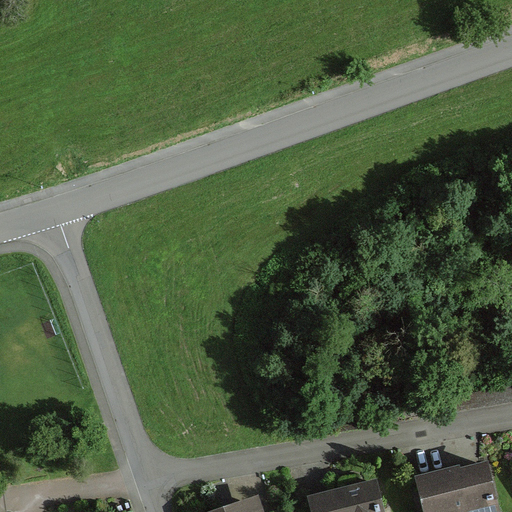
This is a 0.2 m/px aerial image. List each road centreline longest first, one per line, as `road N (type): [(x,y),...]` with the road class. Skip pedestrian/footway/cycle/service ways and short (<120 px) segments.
road 1 (residential): [(56,210),(511,50)]
road 2 (residential): [(141,479),(511,417)]
road 3 (residential): [(56,210),(141,479)]
